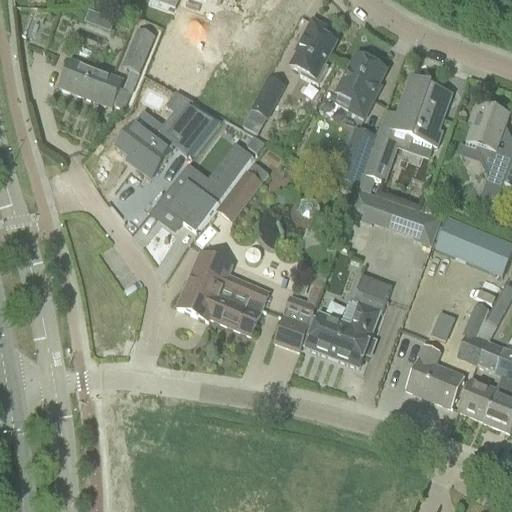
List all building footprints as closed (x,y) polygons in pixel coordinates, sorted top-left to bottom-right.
[(249,17),(242,30),(267,43),(257,61),(274,70),(290,39),(283,35),(301,0),(263,0),(254,19),(249,17)] [(88,14),(84,26),(109,36),(114,24),(88,14)] [(318,37),(322,29),(312,24),(295,56),(297,57),(290,71),(301,77),(300,80),(317,90),(327,71),(324,69),(336,46),(318,37)] [(139,79),(155,41),(138,34),(122,72),(139,79)] [(371,63),(366,64),(356,59),(336,98),(353,107),(349,115),(363,123),(380,91),(378,90),(386,75),(380,72),(379,67),(371,63)] [(120,93),(123,85),(69,64),(57,92),(112,114),(113,110),(123,114),(130,97),(120,93)] [(436,93),(437,88),(417,80),(415,84),(410,82),(397,120),(386,116),(363,180),(384,187),(397,150),(401,152),(405,141),(436,152),(442,136),(438,134),(451,98),(436,93)] [(267,122),(284,91),(268,82),(251,114),(267,122)] [(200,91),(192,105),(222,124),(239,134),(248,117),(200,91)] [(134,128),(116,152),(135,167),(133,170),(150,183),(171,155),(168,153),(172,148),(191,163),(221,127),(190,107),(166,136),(154,127),(152,129),(140,120),(134,128)] [(498,109),(491,112),(475,107),(468,126),(473,128),(466,147),(478,151),(477,154),(488,179),(477,210),(492,216),(503,187),(511,163),(511,162),(495,157),(499,146),(506,143),(503,136),(509,119),(501,116),(498,109)] [(356,192),(374,141),(355,134),(337,184),(356,192)] [(253,141),(246,151),(256,158),(263,148),(253,141)] [(179,180),(157,208),(195,237),(217,209),(252,161),(237,151),(211,188),(203,199),(179,180)] [(511,163),(503,187),(511,190),(511,163)] [(245,176),(215,215),(231,228),(262,188),(261,188),(262,187),(268,179),(254,168),(253,169),(247,177),(245,176)] [(356,194),(347,221),(370,230),(371,228),(380,203),(369,199),(356,194)] [(413,243),(412,245),(430,251),(440,224),(422,217),(413,243)] [(436,253),(503,281),(511,259),(511,247),(449,222),(436,253)] [(178,232),(149,259),(158,268),(187,241),(178,232)] [(200,258),(176,313),(207,326),(208,327),(209,323),(250,341),(258,322),(269,298),(243,287),(227,280),(231,271),(218,266),(200,258)] [(359,373),(389,291),(361,280),(350,309),(355,311),(349,327),(321,316),(328,297),(321,294),(301,350),(305,352),(305,353),(359,373)] [(301,350),(321,294),(316,292),(309,308),(290,300),(274,347),(298,356),(301,350)] [(489,315),(488,315),(477,309),(455,363),(477,372),(487,347),(475,342),(489,315)] [(431,338),(447,344),(455,322),(440,316),(431,338)] [(493,379),(504,355),(487,347),(477,372),(493,379)] [(436,368),(440,358),(422,351),(405,394),(452,414),(465,380),(436,368)] [(511,385),(510,385),(511,379),(511,358),(504,355),(493,379),(500,382),(495,394),(494,396),(495,396),(483,426),(508,437),(511,427),(511,385)] [(494,396),(495,394),(470,384),(457,416),(483,426),(495,396),(494,396)]
